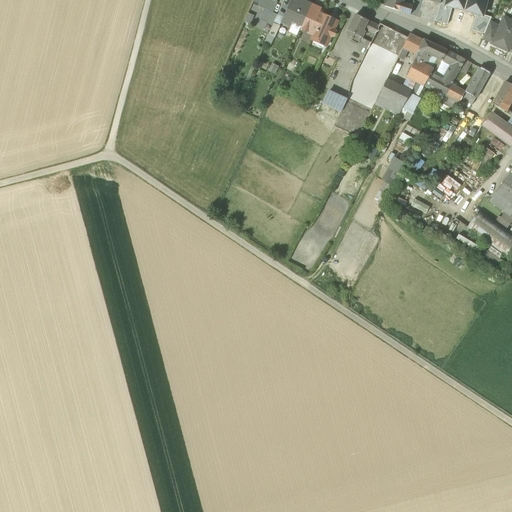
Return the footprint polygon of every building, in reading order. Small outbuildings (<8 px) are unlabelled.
[(277,0),(260,0),(257,7),(264,10),(268,0),(271,0),(277,2),(277,0)] [(277,2),(271,0),(268,0),(264,10),(271,13),(272,13),(277,2)] [(311,5),(300,0),(291,0),(281,22),(291,27),(292,25),(300,29),(311,5)] [(401,0),(386,0),(385,6),(399,11),(401,3),(401,0)] [(452,7),(464,10),(466,0),(447,0),(446,5),(452,7)] [(466,0),(464,10),(477,14),(484,16),(488,0),(466,0)] [(412,7),(401,3),(399,11),(410,15),(412,7)] [(452,7),(446,5),(440,4),(435,21),(447,24),(452,7)] [(320,9),(311,5),(300,29),(314,35),(311,40),(326,47),(330,37),(334,37),(336,32),(334,30),(337,22),(318,13),(320,9)] [(264,10),(260,19),(267,22),(271,13),(264,10)] [(248,13),(244,22),(250,25),(254,16),(248,13)] [(271,13),(267,22),(273,25),(273,23),(277,15),(272,13),(271,13)] [(484,16),(477,14),(472,30),(485,34),(489,22),(491,18),(484,16)] [(368,21),(355,15),(347,31),(354,34),(351,41),(358,44),(361,38),(362,38),(365,32),(363,31),(364,29),(368,21)] [(492,42),(492,43),(508,51),(511,42),(511,21),(504,18),(499,27),(492,42)] [(379,26),(368,21),(364,29),(375,34),(379,26)] [(485,34),(482,38),(492,42),(499,27),(489,22),(485,34)] [(279,26),(273,23),(273,25),(268,35),(274,38),(277,33),(278,30),(279,26)] [(300,29),(292,25),(291,27),(288,34),(296,38),(300,29)] [(423,41),(410,34),(408,38),(401,52),(398,58),(404,60),(408,50),(417,54),(423,41)] [(362,38),(361,38),(358,44),(364,47),(367,41),(362,38)] [(447,51),(424,40),(423,41),(417,54),(422,57),(426,59),(429,54),(437,57),(435,61),(441,64),(442,60),(447,51)] [(457,56),(447,51),(442,60),(452,64),(457,56)] [(465,60),(457,56),(452,64),(444,79),(452,83),(458,72),(465,60)] [(420,62),(415,59),(406,77),(424,86),(431,73),(433,70),(433,69),(432,68),(424,64),(420,62)] [(471,63),(465,60),(458,72),(465,75),(471,63)] [(441,64),(435,61),(432,68),(433,69),(433,70),(436,72),(437,72),(441,64)] [(489,73),(481,68),(467,93),(465,92),(461,99),(471,105),(480,89),(489,73)] [(435,75),(431,73),(424,86),(423,87),(434,92),(435,89),(441,79),(435,75)] [(441,79),(435,89),(438,90),(444,80),(441,79)] [(452,83),(444,79),(444,80),(438,90),(446,95),(451,85),(452,83)] [(387,80),(386,80),(379,94),(388,99),(395,102),(402,88),(394,84),(387,80)] [(511,84),(505,81),(493,104),(504,110),(505,109),(511,96),(511,84)] [(465,92),(451,85),(446,95),(442,102),(455,109),(461,99),(465,92)] [(402,88),(395,102),(403,106),(411,92),(402,88)] [(347,99),(328,90),(322,103),(341,112),(347,99)] [(388,99),(379,94),(378,96),(374,104),(383,108),(388,99)] [(437,111),(432,119),(439,123),(444,115),(440,113),(437,111)] [(509,147),(511,143),(511,127),(505,122),(492,112),(481,126),(509,147)] [(397,115),(391,113),(388,119),(394,121),(397,115)] [(403,164),(395,159),(381,181),(389,186),(403,164)] [(511,173),(510,172),(489,202),(510,217),(511,215),(511,214),(511,173)] [(511,261),(511,235),(484,217),(472,234),(511,261)]
